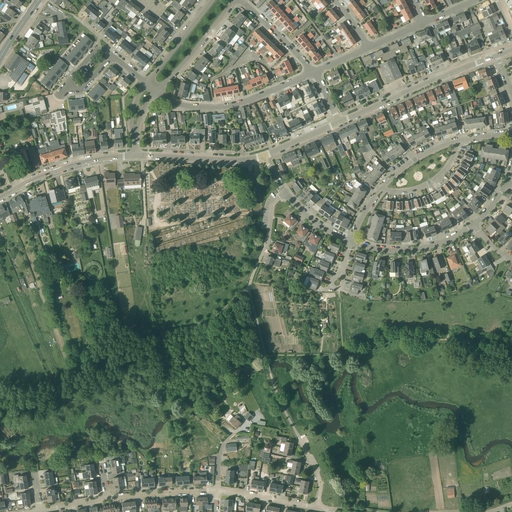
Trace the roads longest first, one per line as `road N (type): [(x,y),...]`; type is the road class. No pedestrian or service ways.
road 1 (residential): [(338,123),(497,55)]
road 2 (residential): [(156,91),(183,105),(227,106),(313,72)]
road 3 (track): [(511,340),(396,337),(348,351)]
road 4 (residential): [(0,199),(69,166),(135,156)]
road 5 (residential): [(351,241),(414,250),(474,224)]
road 6 (residential): [(135,156),(263,156)]
road 7 (residential): [(156,91),(235,0)]
